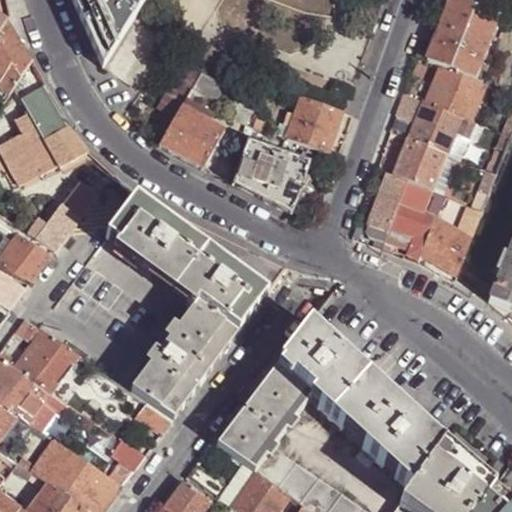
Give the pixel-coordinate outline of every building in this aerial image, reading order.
[(72,0),(107,68),(149,0),(72,0)] [(418,52),(415,58),(439,68),(481,85),(488,67),(480,64),(491,38),(499,41),(502,34),(493,31),(499,17),(474,7),(476,0),(452,0),(429,57),(418,52)] [(6,22),(0,30),(0,78),(2,81),(0,84),(0,91),(7,97),(31,63),(7,23),(6,22)] [(192,93),(194,90),(201,77),(185,68),(175,84),(192,93)] [(439,68),(425,104),(471,123),(485,87),(481,85),(439,68)] [(217,103),(225,89),(202,75),(201,77),(194,90),(217,103)] [(158,110),(176,121),(183,110),(187,103),(192,93),(175,84),(173,83),(158,110)] [(53,101),(46,87),(20,102),(29,115),(53,101)] [(259,114),(261,108),(239,96),(236,102),(240,104),(238,109),(232,121),(247,129),(242,143),(241,142),(237,152),(245,155),(249,144),(252,134),(254,129),(259,114)] [(389,134),(410,142),(425,104),(402,96),(389,134)] [(329,155),(344,115),(302,100),(292,129),(288,140),(329,155)] [(53,101),(29,115),(29,117),(36,129),(61,115),(53,101)] [(183,110),(210,125),(214,119),(187,103),(183,110)] [(425,104),(410,142),(446,157),(456,135),(470,140),(476,125),(471,123),(425,104)] [(160,149),(204,172),(225,134),(210,125),(183,110),(176,121),(160,149)] [(511,113),(503,136),(511,140),(511,137),(511,113)] [(267,117),(259,114),(254,129),(263,131),(267,117)] [(69,129),(61,115),(36,129),(44,144),(69,129)] [(44,144),(36,129),(29,117),(17,124),(23,135),(2,147),(20,177),(32,171),(34,173),(39,170),(43,176),(43,178),(61,168),(62,170),(89,155),(69,129),(44,144)] [(288,140),(292,129),(280,125),(276,136),(288,140)] [(476,125),(470,140),(477,143),(483,128),(476,125)] [(270,141),(272,135),(263,131),(254,129),(252,134),(270,141)] [(446,157),(458,162),(460,163),(470,140),(456,135),(446,157)] [(497,151),(506,154),(511,140),(503,136),(497,151)] [(431,194),(443,199),(458,162),(446,157),(410,142),(394,179),(407,184),(431,194)] [(234,187),(293,217),(294,211),(300,213),(307,195),(301,193),(304,185),(309,187),(319,157),(307,153),(306,154),(304,160),(303,164),(280,155),(282,150),(278,149),(276,154),(249,144),(245,155),(234,187)] [(20,177),(2,147),(0,148),(0,150),(17,179),(20,177)] [(17,179),(0,150),(0,163),(16,192),(22,188),(17,179)] [(22,188),(43,176),(39,170),(34,173),(32,171),(20,177),(17,179),(22,188)] [(473,212),(481,214),(496,177),(489,175),(480,194),(473,212)] [(390,230),(407,184),(394,179),(388,177),(366,233),(369,239),(376,241),(384,244),(385,244),(390,230)] [(81,220),(98,198),(78,184),(61,206),(81,220)] [(419,261),(443,204),(432,200),(425,217),(423,216),(431,194),(407,184),(390,230),(415,240),(409,254),(408,257),(419,261)] [(467,209),(473,212),(480,194),(474,192),(467,209)] [(36,330),(79,359),(145,406),(172,425),(267,297),(135,200),(36,330)] [(425,261),(456,278),(481,214),(473,212),(467,209),(458,234),(440,224),(443,220),(439,219),(445,205),(443,204),(419,261),(423,264),(425,261)] [(55,254),(81,220),(61,206),(46,226),(35,242),(55,254)] [(46,226),(39,221),(36,226),(27,236),(35,242),(46,226)] [(415,240),(390,230),(385,244),(393,247),(409,254),(415,240)] [(0,267),(31,286),(51,259),(17,237),(0,259),(0,267)] [(511,246),(507,259),(502,257),(494,276),(499,278),(488,305),(511,315),(511,246)] [(0,307),(7,312),(22,290),(0,276),(0,307)] [(13,369),(51,396),(79,359),(36,330),(24,321),(15,332),(32,345),(13,369)] [(308,327),(278,366),(314,397),(321,403),(317,408),(341,430),(345,425),(356,434),(366,443),(362,448),(383,467),(388,463),(398,473),(395,477),(410,491),(442,445),(413,421),(359,371),(308,327)] [(4,356),(1,361),(7,365),(11,360),(4,356)] [(0,360),(0,406),(18,419),(28,426),(51,396),(13,369),(7,365),(1,361),(0,360)] [(278,366),(257,395),(294,422),(309,401),(314,397),(278,366)] [(247,407),(245,410),(249,413),(251,410),(285,435),(294,422),(257,395),(247,407)] [(321,403),(314,397),(309,401),(317,408),(321,403)] [(74,411),(63,404),(56,415),(66,422),(69,418),(74,411)] [(0,406),(0,442),(18,419),(0,406)] [(136,419),(161,438),(172,425),(145,406),(136,419)] [(245,410),(217,449),(254,475),(273,451),(285,435),(251,410),(249,413),(245,410)] [(74,411),(69,418),(73,422),(78,415),(74,411)] [(43,428),(40,433),(53,442),(56,437),(43,428)] [(34,468),(28,475),(29,476),(46,487),(81,511),(104,511),(121,490),(53,442),(34,468)] [(409,511),(461,511),(482,483),(442,445),(410,491),(401,506),(409,511)] [(118,457),(137,471),(144,460),(124,446),(118,457)] [(217,449),(215,450),(242,469),(253,476),(254,475),(217,449)] [(367,511),(273,451),(254,475),(253,476),(288,500),(293,503),(302,509),(300,511),(367,511)] [(20,459),(15,465),(17,466),(20,470),(26,463),(20,459)] [(34,468),(26,463),(20,470),(24,472),(28,475),(34,468)] [(197,465),(186,479),(220,501),(230,487),(197,465)] [(230,487),(220,501),(230,508),(253,476),(242,469),(230,487)] [(28,475),(24,472),(21,478),(25,481),(29,476),(28,475)] [(279,511),(288,500),(253,476),(230,508),(235,511),(279,511)] [(479,511),(491,495),(493,493),(482,483),(461,511),(479,511)] [(204,511),(211,504),(183,485),(162,511),(204,511)] [(81,511),(46,487),(28,511),(81,511)] [(493,493),(491,495),(511,511),(511,505),(494,491),(493,493)] [(511,511),(491,495),(479,511),(511,511)] [(0,498),(0,511),(17,511),(18,511),(0,499),(0,498)] [(286,511),(299,511),(300,511),(302,509),(293,503),(286,511)]
